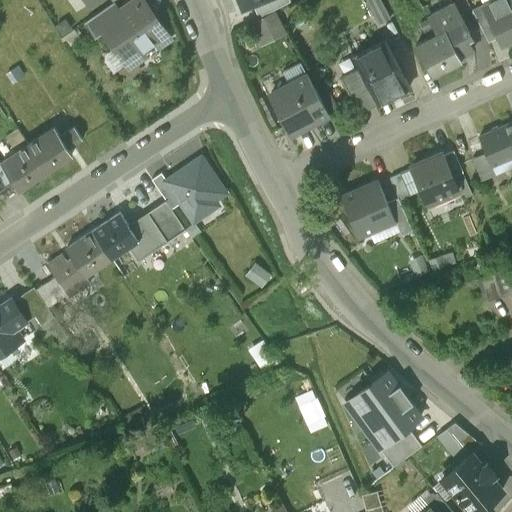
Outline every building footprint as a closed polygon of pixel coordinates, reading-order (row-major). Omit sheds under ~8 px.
[(84,0),(64,0),(73,13),(87,4),(84,0)] [(261,0),(252,4),(258,19),(273,12),(290,2),(289,0),(261,0)] [(362,0),(376,25),(389,18),(378,0),(362,0)] [(511,0),(495,0),(483,6),(499,38),(502,43),(511,38),(511,0)] [(165,34),(141,1),(122,14),(102,28),(103,29),(128,65),(133,66),(143,59),(144,54),(142,51),(165,34)] [(102,28),(122,14),(114,2),(84,23),(93,36),(103,29),(102,28)] [(472,37),(454,5),(419,24),(427,40),(415,47),(431,77),(461,61),(460,58),(472,52),(466,40),(472,37)] [(499,38),(483,6),(472,11),(488,44),(499,38)] [(285,34),(273,12),(244,28),(256,50),(285,34)] [(409,88),(385,42),(353,59),(358,69),(377,105),(409,88)] [(377,105),(358,69),(341,78),(359,114),(377,105)] [(329,116),(308,75),(270,95),(291,136),(329,116)] [(511,156),(511,123),(480,137),(484,147),(491,165),(511,156)] [(27,146),(44,172),(71,154),(68,149),(60,137),(54,128),(27,146)] [(60,137),(68,149),(82,139),(74,128),(60,137)] [(44,172),(27,146),(1,163),(7,172),(15,184),(19,190),(44,172)] [(491,165),(484,147),(469,153),(481,182),(496,176),(491,165)] [(442,156),(452,178),(463,174),(453,152),(442,156)] [(441,154),(411,166),(428,205),(458,192),(452,178),(442,156),(441,154)] [(194,221),(216,205),(213,201),(224,193),(201,159),(167,182),(182,203),(194,221)] [(0,191),(1,193),(15,184),(7,172),(0,176),(0,191)] [(182,203),(167,182),(161,173),(151,180),(165,201),(171,210),(182,203)] [(390,179),(398,198),(399,201),(410,196),(400,174),(390,179)] [(377,181),(341,197),(358,237),(395,222),(387,203),(377,181)] [(387,203),(395,222),(401,236),(412,232),(399,201),(398,198),(387,203)] [(171,210),(165,201),(147,212),(167,242),(185,230),(171,210)] [(128,247),(138,262),(167,242),(147,212),(128,225),(120,212),(92,231),(111,258),(128,247)] [(111,258),(92,231),(65,249),(68,253),(48,266),(58,281),(69,297),(89,283),(84,276),(111,258)] [(451,253),(428,260),(432,270),(454,263),(451,253)] [(420,255),(407,260),(413,275),(426,270),(420,255)] [(269,274),(255,264),(245,276),(259,287),(269,274)] [(488,299),(511,291),(511,267),(480,277),(488,299)] [(58,281),(37,295),(46,308),(67,295),(58,281)] [(35,291),(14,304),(26,322),(46,308),(37,295),(35,291)] [(0,355),(22,341),(14,329),(26,322),(14,304),(11,300),(0,307),(0,355)] [(261,341),(248,349),(262,373),(276,365),(261,341)] [(397,386),(387,373),(345,403),(378,448),(407,427),(420,417),(411,404),(413,403),(399,384),(397,386)] [(407,427),(378,448),(393,468),(422,447),(407,427)] [(506,492),(470,451),(439,479),(468,511),(482,511),(484,511),(506,492)]
